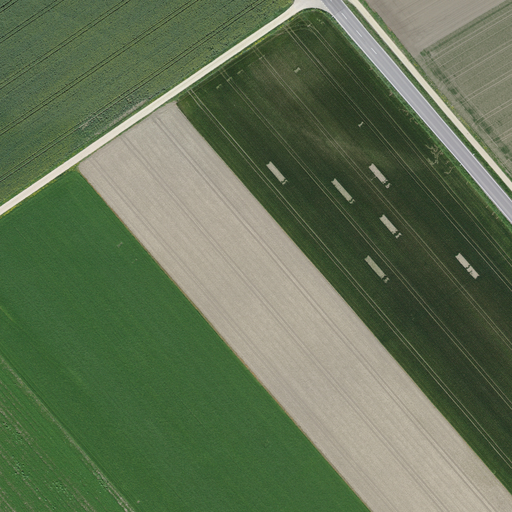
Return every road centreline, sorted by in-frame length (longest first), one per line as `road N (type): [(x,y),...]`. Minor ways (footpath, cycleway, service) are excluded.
road 1 (track): [(307,1),(0,211)]
road 2 (secondary): [(511,212),(330,0)]
road 3 (track): [(511,188),(351,0)]
